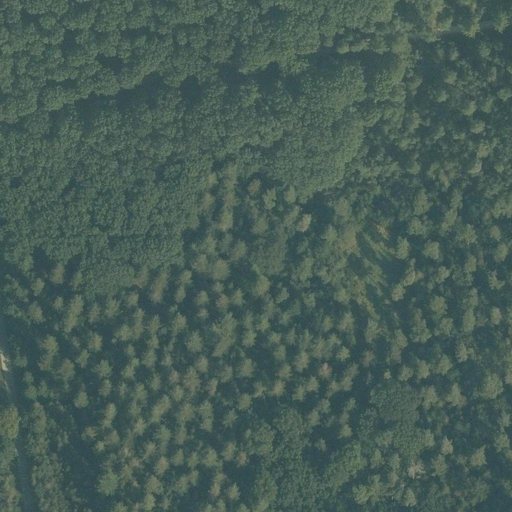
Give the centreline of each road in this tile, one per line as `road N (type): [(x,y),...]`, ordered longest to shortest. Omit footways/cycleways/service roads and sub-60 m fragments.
road 1 (unclassified): [(511,20),(0,97)]
road 2 (unclassified): [(0,318),(30,511)]
